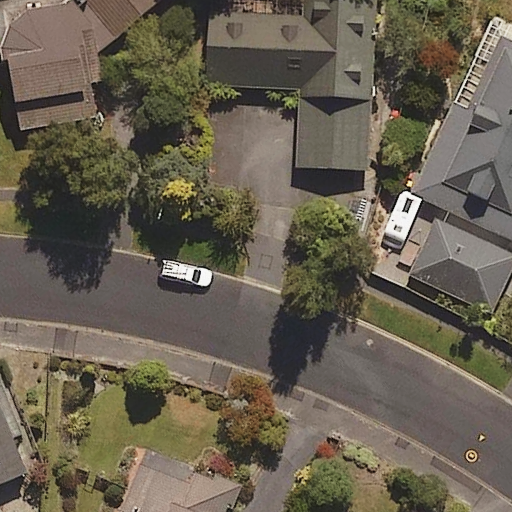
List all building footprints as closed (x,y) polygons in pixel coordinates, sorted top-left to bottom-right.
[(0,0),(0,60),(11,59),(20,125),(96,115),(91,77),(101,76),(98,49),(156,0),(0,0)] [(375,0),(298,0),(298,10),(207,6),(204,82),(300,86),(297,162),(368,165),(375,0)] [(511,265),(511,29),(504,26),(489,58),(477,53),(412,192),(444,207),(415,268),(494,305),(511,265)] [(0,482),(26,475),(0,383),(0,482)] [(214,511),(226,480),(144,449),(120,511),(105,506),(102,511),(214,511)]
